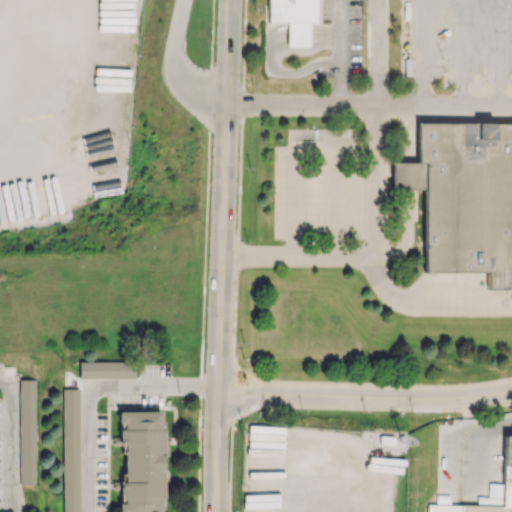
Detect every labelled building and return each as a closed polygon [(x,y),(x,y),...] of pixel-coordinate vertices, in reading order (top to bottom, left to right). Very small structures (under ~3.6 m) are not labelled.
[(286,46),(308,47),(308,22),(314,22),(314,0),(267,0),(267,22),(286,23),(286,46)] [(511,121),(416,121),(416,161),(391,161),(391,189),(421,189),(421,272),(485,271),(485,288),(511,287),(511,121)] [(134,378),(134,362),(78,361),(78,378),(134,378)] [(35,379),(19,379),(20,485),(36,484),(35,379)] [(78,511),(77,388),(61,388),(62,511),(78,511)] [(162,511),(163,444),(169,444),(170,436),(161,435),(161,411),(118,411),(118,423),(122,423),(121,483),(119,483),(118,511),(162,511)] [(511,511),(511,430),(503,431),(503,504),(425,505),(424,511),(511,511),(511,510),(511,509),(511,511)]
